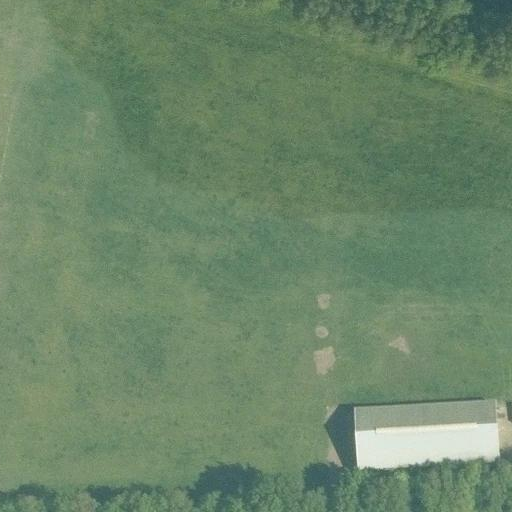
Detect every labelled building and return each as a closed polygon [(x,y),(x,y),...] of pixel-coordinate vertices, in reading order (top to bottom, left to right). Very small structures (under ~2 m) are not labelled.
[(75,351),(75,302),(52,302),(52,351),(75,351)] [(0,354),(23,354),(22,328),(0,329),(0,354)] [(284,411),(284,393),(252,393),(252,439),(285,439),(285,422),(269,422),(268,411),(284,411)] [(496,410),(355,418),(358,479),(499,471),(496,410)] [(244,478),(243,466),(190,469),(191,481),(244,478)]
